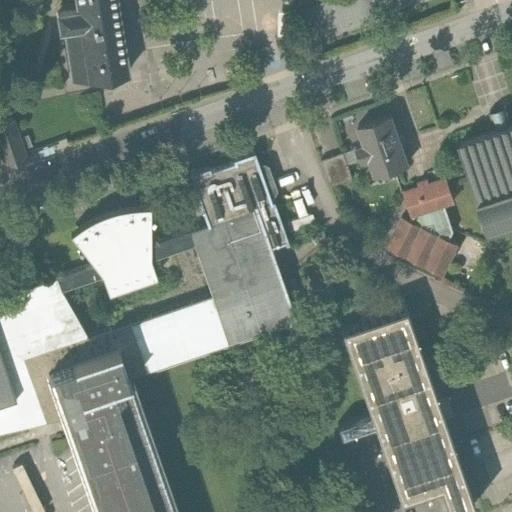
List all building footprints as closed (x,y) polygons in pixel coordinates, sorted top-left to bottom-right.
[(74,0),(76,7),(55,10),(58,29),(63,28),(72,80),(127,71),(115,0),(74,0)] [(320,0),(300,7),(310,38),(380,13),(380,12),(414,0),(320,0)] [(511,122),(509,123),(505,105),(497,107),(488,110),(496,128),(459,140),(471,176),(472,178),(479,198),(480,198),(489,225),(488,225),(489,227),(511,218),(511,122)] [(390,112),(357,123),(364,143),(355,146),(360,158),(369,155),(374,169),(375,172),(377,172),(394,166),(408,161),(400,140),(399,136),(390,112)] [(0,152),(2,158),(5,158),(6,163),(25,156),(24,151),(12,117),(0,121),(0,152)] [(190,227),(149,242),(149,256),(193,241),(209,292),(86,336),(87,337),(92,351),(116,343),(117,345),(114,346),(125,376),(128,375),(157,365),(237,337),(242,335),(250,332),(281,321),(292,317),(293,320),(295,320),(283,285),(278,268),(269,243),(284,238),(284,240),(286,239),(284,232),(272,197),(270,198),(268,194),(273,192),(275,188),(271,175),(267,162),(262,160),(257,162),(256,157),(253,149),(232,156),(233,159),(209,168),(208,164),(189,171),(203,213),(206,222),(201,224),(190,227)] [(343,150),(319,158),(328,184),(352,176),(343,150)] [(410,218),(401,214),(386,244),(391,246),(443,272),(458,241),(449,237),(453,228),(444,202),(454,199),(449,186),(448,183),(445,174),(442,175),(428,180),(427,176),(422,178),(417,180),(418,183),(403,188),(406,198),(411,213),(413,213),(410,218)] [(69,230),(92,261),(37,280),(36,276),(30,261),(23,263),(16,266),(20,281),(22,286),(0,293),(0,429),(26,424),(52,418),(63,415),(65,414),(71,429),(75,441),(99,511),(172,511),(125,378),(128,377),(128,375),(125,376),(114,346),(117,345),(116,343),(92,351),(87,337),(86,336),(59,289),(101,274),(107,291),(155,275),(149,256),(149,242),(148,211),(148,202),(140,203),(136,203),(125,204),(116,205),(106,208),(96,212),(88,216),(79,221),(69,230)] [(457,511),(474,506),(439,407),(409,317),(404,303),(340,325),(369,411),(371,416),(373,422),(374,424),(398,494),(404,511),(457,511)] [(424,326),(416,329),(419,340),(428,337),(424,326)]
